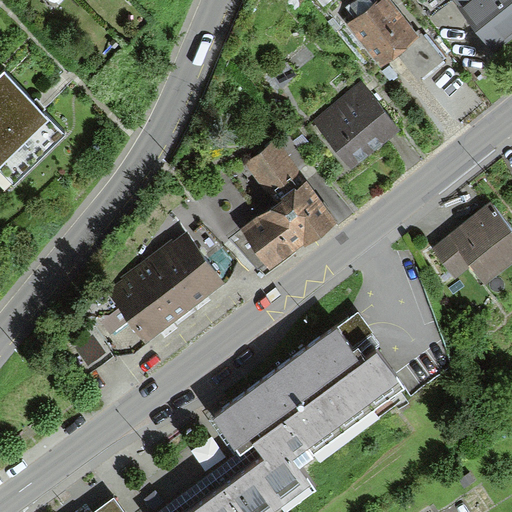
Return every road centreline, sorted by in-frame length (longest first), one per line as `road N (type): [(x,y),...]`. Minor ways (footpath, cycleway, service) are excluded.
road 1 (secondary): [(0,506),(511,119)]
road 2 (tertiary): [(222,0),(146,162),(0,341)]
